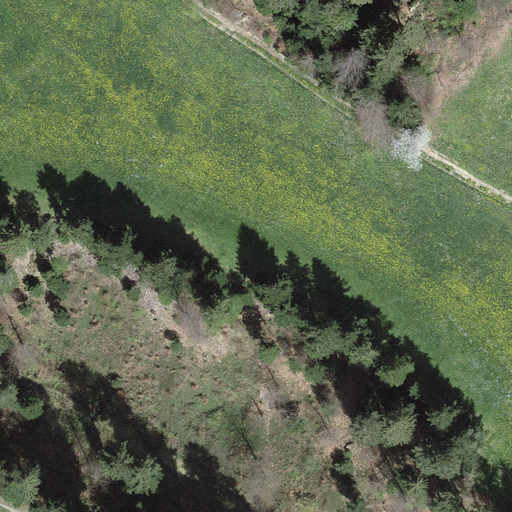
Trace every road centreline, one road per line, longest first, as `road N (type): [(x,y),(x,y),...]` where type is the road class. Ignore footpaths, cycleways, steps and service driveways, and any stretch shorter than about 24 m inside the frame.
road 1 (track): [(511,494),(357,315),(281,278),(214,268),(88,227),(0,217)]
road 2 (track): [(182,0),(511,202)]
